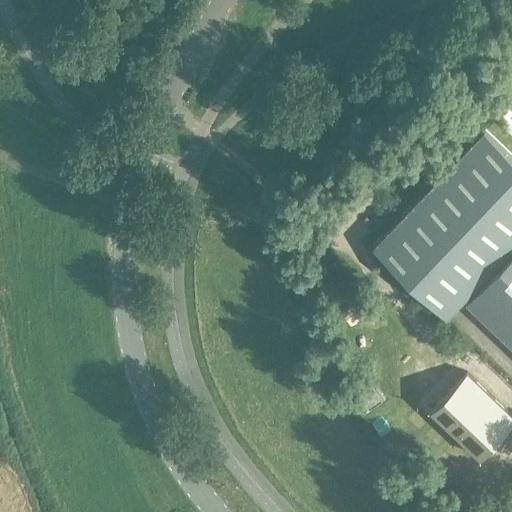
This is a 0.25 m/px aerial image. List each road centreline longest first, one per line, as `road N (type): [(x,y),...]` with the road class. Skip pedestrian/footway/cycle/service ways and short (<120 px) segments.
road 1 (secondary): [(210,511),(148,427),(106,314),(105,269),(107,216),(138,127),(213,0)]
road 2 (track): [(0,155),(112,202)]
